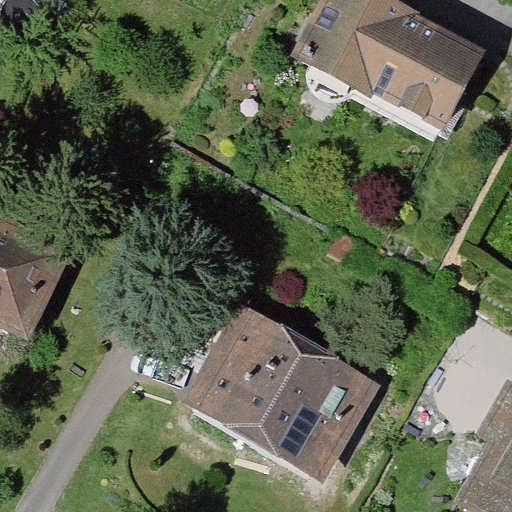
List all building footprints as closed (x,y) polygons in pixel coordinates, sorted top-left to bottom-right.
[(450,138),(495,54),(390,0),(329,0),(298,59),(450,138)] [(0,332),(30,346),(75,251),(0,216),(0,332)] [(342,228),(329,251),(377,273),(381,250),(342,228)] [(327,490),(385,391),(245,310),(187,409),(327,490)] [(460,511),(511,511),(511,393),(483,444),(494,450),(460,511)]
